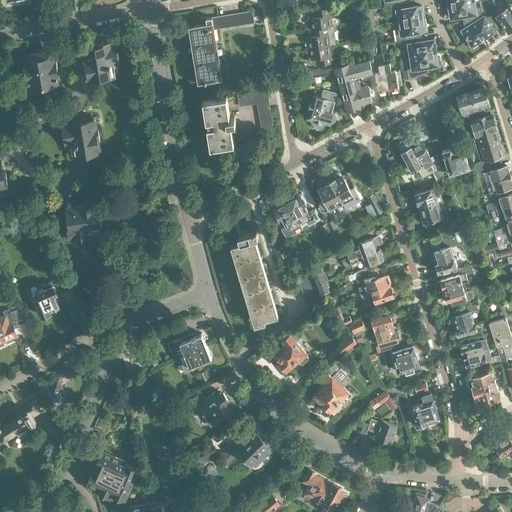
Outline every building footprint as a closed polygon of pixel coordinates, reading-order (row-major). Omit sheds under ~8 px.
[(475,7),(473,1),(448,5),(449,12),(450,12),(451,17),(465,15),(466,20),(483,17),(482,16),(480,6),(475,7)] [(400,3),(384,5),(384,6),(390,5),(392,16),(398,15),(399,21),(425,17),(424,10),(422,10),(421,5),(407,7),(406,2),(400,3)] [(511,28),(511,8),(509,4),(505,8),(503,5),(497,9),(498,20),(507,32),(511,28)] [(326,27),(333,26),(341,24),(339,16),(338,5),(315,9),(316,15),(310,16),(312,28),(326,26),(326,27)] [(483,17),(466,20),(467,27),(463,30),(469,40),(468,41),(472,47),(477,43),(476,42),(493,31),(498,28),(490,15),(482,16),(483,17)] [(214,29),(220,28),(218,16),(212,17),(206,18),(207,23),(191,26),(200,82),(205,81),(205,82),(207,82),(207,81),(222,78),(214,29)] [(425,17),(399,21),(400,28),(395,29),(396,40),(412,37),(411,32),(425,30),(425,25),(426,24),(425,17)] [(336,42),(333,26),(326,27),(326,26),(312,28),(306,29),(309,47),(336,42)] [(418,36),(412,37),(396,40),(397,41),(402,40),(404,50),(410,49),(411,56),(437,52),(436,44),(434,45),(433,40),(419,42),(418,36)] [(317,57),(318,64),(332,62),(332,58),(339,57),(336,42),(309,47),(311,58),(317,57)] [(89,78),(104,75),(109,75),(108,68),(118,66),(114,43),(84,48),(89,78)] [(48,54),(47,50),(30,53),(31,57),(24,58),(29,88),(59,83),(54,53),(48,54)] [(437,52),(411,56),(413,68),(407,69),(409,80),(424,73),(428,71),(427,66),(432,65),(432,66),(439,65),(437,52)] [(353,79),(359,78),(358,76),(375,71),(373,59),(349,65),(348,63),(335,67),(347,111),(361,107),(360,104),(359,104),(356,90),(356,89),(353,79)] [(390,61),(384,62),(385,69),(384,70),(385,75),(387,74),(388,80),(387,80),(388,89),(392,89),(392,91),(398,90),(398,88),(399,88),(398,86),(402,85),(400,69),(396,70),(396,69),(391,70),(390,61)] [(384,62),(378,63),(380,72),(375,73),(378,91),(379,91),(380,93),(386,92),(385,90),(388,89),(387,80),(388,80),(387,74),(385,75),(384,70),(385,69),(384,62)] [(313,77),(326,75),(325,67),(312,69),(313,77)] [(362,88),(359,78),(353,79),(356,89),(356,90),(359,104),(360,104),(372,100),(368,86),(362,88)] [(484,88),(470,92),(476,110),(483,108),(485,112),(491,110),(484,88)] [(256,97),(268,95),(267,89),(255,91),(256,97)] [(314,94),(308,116),(313,117),(311,121),(313,125),(315,125),(314,127),(319,128),(319,126),(321,127),(324,125),(325,121),(330,122),(332,112),(337,93),(323,89),(321,97),(314,94)] [(476,110),(470,92),(457,96),(464,118),(469,117),(468,112),(476,110)] [(257,103),(269,101),(268,95),(256,97),(257,103)] [(231,123),(236,122),(235,117),(230,117),(226,96),(203,100),(206,120),(208,120),(209,126),(207,126),(211,147),(234,143),(231,123)] [(269,101),(257,103),(258,109),(270,107),(269,101)] [(270,107),(258,109),(259,115),(271,113),(270,107)] [(271,113),(259,115),(260,121),(272,119),(271,113)] [(484,161),(504,155),(497,131),(497,130),(492,114),(485,117),(484,116),(479,118),(479,119),(471,121),(484,161)] [(69,154),(84,152),(99,149),(95,130),(96,130),(94,118),(83,121),(64,125),(69,154)] [(272,119),(260,121),(261,127),(273,125),(272,119)] [(273,125),(261,127),(262,133),(274,131),(273,125)] [(432,159),(422,142),(412,148),(411,146),(408,142),(401,146),(403,150),(403,151),(408,161),(407,162),(406,165),(408,169),(411,170),(416,167),(418,170),(419,169),(423,177),(433,171),(437,179),(444,175),(438,156),(432,159)] [(475,142),(468,144),(477,175),(483,173),(485,172),(478,151),(475,142)] [(469,167),(462,144),(460,143),(454,145),(454,147),(442,151),(450,174),(467,169),(468,171),(475,169),(474,166),(469,167)] [(511,187),(511,181),(507,165),(485,172),(483,173),(489,194),(499,191),(506,189),(511,187)] [(347,213),(348,213),(353,210),(347,198),(353,195),(341,172),(339,171),(333,174),(334,177),(330,179),(345,208),(347,213)] [(347,213),(345,208),(330,179),(326,181),(325,180),(324,180),(318,183),(318,185),(325,199),(319,202),(323,209),(325,210),(328,208),(328,206),(329,206),(330,207),(335,204),(339,211),(342,216),(347,213)] [(420,207),(443,200),(441,194),(436,196),(433,188),(414,194),(417,203),(418,203),(420,207)] [(506,189),(499,191),(501,198),(508,195),(506,189)] [(307,208),(304,204),(307,202),(302,192),(294,197),(295,198),(288,202),(299,221),(306,217),(309,223),(316,219),(319,225),(325,223),(318,210),(313,212),(309,206),(307,208)] [(377,214),(382,211),(373,194),(368,197),(377,214)] [(488,212),(495,210),(496,210),(502,208),(502,207),(510,205),(511,207),(511,206),(511,194),(508,195),(501,198),(499,198),(500,201),(486,205),(488,212)] [(443,200),(420,207),(424,223),(433,220),(433,222),(442,219),(440,210),(445,208),(443,200)] [(299,221),(288,202),(280,206),(280,205),(272,209),(278,219),(281,217),(286,227),(284,229),(287,235),(294,231),(291,225),(299,221)] [(101,234),(96,204),(77,207),(77,206),(66,208),(68,218),(71,238),(101,234)] [(502,208),(496,210),(498,215),(504,213),(505,218),(511,216),(511,206),(511,207),(510,205),(502,207),(502,208)] [(495,210),(488,212),(490,219),(497,217),(495,210)] [(465,239),(476,236),(472,225),(469,215),(459,218),(462,228),(465,239)] [(454,228),(459,227),(460,226),(458,218),(448,221),(450,229),(454,228)] [(326,223),(331,231),(336,228),(332,220),(326,223)] [(511,220),(506,222),(508,227),(502,229),(493,231),(495,237),(504,235),(509,233),(509,232),(511,230),(511,220)] [(324,234),(331,231),(326,223),(320,226),(324,234)] [(459,227),(454,228),(450,229),(441,232),(445,248),(432,252),(431,254),(432,259),(435,260),(437,259),(438,263),(435,263),(438,272),(439,272),(440,275),(453,271),(451,268),(457,267),(451,246),(464,242),(459,227)] [(233,244),(256,322),(275,316),(252,239),(258,237),(256,230),(237,236),(239,243),(233,244)] [(509,233),(504,235),(495,237),(497,245),(490,247),(492,253),(499,251),(507,249),(505,244),(503,245),(502,240),(506,239),(508,244),(511,242),(511,230),(509,232),(509,233)] [(349,258),(380,247),(379,244),(382,243),(383,241),(381,236),(379,235),(376,237),(376,236),(358,242),(359,247),(347,251),(349,258)] [(288,257),(283,249),(282,247),(275,251),(282,261),(288,257)] [(380,247),(349,258),(352,264),(353,267),(358,266),(357,262),(364,259),(366,264),(384,257),(380,247)] [(501,257),(504,256),(511,254),(511,252),(511,248),(499,251),(501,257)] [(489,269),(491,268),(493,267),(489,254),(485,256),(489,269)] [(352,264),(349,258),(348,258),(347,256),(341,260),(344,264),(342,265),(345,269),(352,264)] [(316,286),(328,281),(321,264),(310,272),(316,286)] [(367,273),(370,271),(367,265),(346,277),(350,283),(367,272),(367,273)] [(470,288),(468,281),(465,274),(474,271),(472,265),(458,269),(460,274),(441,280),(441,281),(439,281),(438,283),(439,288),(441,289),(442,289),(443,293),(463,287),(464,289),(470,288)] [(358,293),(360,299),(364,297),(363,291),(389,283),(391,282),(389,275),(384,276),(384,275),(377,278),(376,275),(379,274),(377,268),(370,271),(367,273),(369,277),(363,279),(365,285),(359,287),(360,292),(358,293)] [(300,285),(311,277),(309,273),(298,281),(300,285)] [(71,287),(67,277),(53,284),(33,293),(43,314),(50,311),(49,309),(53,307),(53,308),(58,306),(54,294),(57,292),(58,293),(71,287)] [(302,290),(313,282),(311,277),(300,285),(302,290)] [(328,281),(316,286),(319,294),(332,289),(328,281)] [(304,295),(315,287),(313,282),(302,290),(304,295)] [(363,291),(365,297),(365,298),(367,297),(370,305),(372,306),(383,303),(384,300),(384,299),(393,296),(393,295),(396,294),(397,292),(395,287),(394,286),(390,287),(389,283),(363,291)] [(306,300),(317,292),(315,287),(304,295),(306,300)] [(463,287),(443,293),(442,295),(444,300),(446,301),(450,300),(452,304),(473,298),(471,290),(465,292),(464,289),(463,287)] [(308,305),(319,297),(317,292),(306,300),(308,305)] [(319,297),(308,305),(311,310),(321,302),(319,297)] [(454,316),(454,317),(451,318),(453,324),(456,323),(457,328),(474,323),(470,312),(478,309),(477,305),(475,304),(468,307),(469,311),(454,316)] [(5,314),(0,316),(0,346),(6,343),(5,340),(18,334),(15,328),(20,326),(18,323),(27,319),(21,307),(11,311),(9,308),(4,310),(5,314)] [(344,318),(341,312),(334,315),(342,326),(344,325),(344,326),(350,323),(353,322),(353,320),(352,321),(350,316),(344,318)] [(504,351),(511,347),(511,330),(510,331),(505,317),(503,313),(488,318),(489,322),(488,322),(495,344),(496,344),(497,347),(502,346),(504,351)] [(376,332),(393,327),(391,322),(395,321),(395,319),(394,314),(393,314),(389,315),(389,314),(372,319),(376,332)] [(361,318),(353,322),(350,323),(351,326),(353,331),(354,333),(366,327),(361,318)] [(458,337),(476,331),(474,323),(457,328),(455,329),(458,337)] [(173,329),(175,336),(187,331),(185,324),(173,329)] [(354,339),(363,336),(369,334),(366,327),(354,333),(353,331),(349,333),(351,335),(354,339)] [(393,327),(376,332),(380,345),(376,346),(378,352),(383,351),(391,348),(393,347),(391,341),(397,340),(396,339),(399,338),(400,336),(399,331),(397,331),(394,332),(393,327)] [(296,330),(290,335),(284,340),(287,343),(274,353),(282,362),(281,364),(283,367),(286,367),(287,368),(298,359),(301,363),(303,363),(309,359),(309,357),(305,353),(306,352),(297,342),(302,337),(296,330)] [(174,349),(177,356),(207,345),(202,333),(194,336),(192,333),(167,343),(170,351),(174,349)] [(351,335),(341,343),(347,351),(357,343),(354,339),(351,335)] [(464,357),(488,350),(485,339),(461,346),(464,357)] [(207,345),(177,356),(180,364),(182,363),(185,371),(205,363),(204,360),(211,357),(207,345)] [(383,351),(384,355),(388,353),(391,362),(395,361),(398,372),(404,370),(406,375),(414,372),(413,367),(419,365),(413,345),(393,352),(391,348),(383,351)] [(502,346),(497,347),(499,352),(498,353),(498,355),(501,362),(503,370),(506,369),(511,387),(511,364),(511,363),(508,364),(506,358),(511,356),(511,347),(504,351),(502,346)] [(151,365),(157,362),(153,350),(146,353),(151,365)] [(491,357),(488,350),(464,357),(465,359),(462,360),(464,367),(467,366),(467,367),(488,362),(489,365),(501,362),(498,355),(491,357)] [(383,358),(381,352),(371,355),(373,361),(383,358)] [(337,411),(341,407),(341,405),(337,401),(347,391),(343,387),(351,378),(335,362),(328,369),(331,372),(321,382),(324,385),(315,395),(330,409),(331,408),(334,411),(337,411)] [(207,369),(197,374),(202,384),(212,379),(207,369)] [(491,372),(471,378),(467,379),(469,387),(472,386),(474,392),(496,385),(495,379),(493,380),(491,372)] [(414,385),(425,382),(423,377),(412,380),(414,385)] [(53,395),(64,389),(58,379),(48,384),(45,386),(48,391),(50,389),(53,395)] [(135,379),(127,380),(131,395),(138,393),(135,379)] [(414,385),(409,387),(412,394),(428,389),(426,382),(425,382),(414,385)] [(398,383),(387,388),(391,396),(402,390),(398,383)] [(496,385),(474,392),(475,397),(476,397),(479,405),(480,405),(482,409),(490,407),(489,402),(499,399),(496,391),(498,391),(496,385)] [(222,415),(231,408),(233,407),(227,399),(228,398),(224,392),(222,393),(221,391),(216,395),(214,392),(207,397),(199,387),(190,392),(194,396),(197,397),(200,401),(198,403),(206,413),(208,412),(215,422),(223,416),(222,415)] [(375,397),(368,401),(374,409),(391,397),(386,389),(375,397)] [(426,424),(426,423),(427,422),(439,418),(431,393),(421,396),(421,398),(415,400),(416,404),(411,405),(412,406),(408,407),(412,420),(416,419),(417,425),(419,425),(419,427),(422,428),(425,427),(426,424)] [(392,396),(391,397),(384,402),(385,403),(389,409),(391,411),(399,405),(392,396)] [(1,427),(0,427),(0,442),(12,435),(11,434),(29,423),(31,425),(36,422),(32,415),(39,410),(34,401),(21,409),(22,410),(18,412),(20,416),(2,428),(1,427)] [(385,403),(381,405),(376,410),(380,416),(389,409),(385,403)] [(382,421),(371,418),(368,429),(374,431),(375,429),(379,431),(376,438),(392,443),(398,425),(382,420),(382,421)] [(501,453),(509,448),(511,446),(511,427),(494,439),(498,445),(497,446),(496,447),(499,453),(501,452),(501,453)] [(265,456),(271,451),(271,449),(268,446),(269,445),(256,432),(251,437),(248,434),(242,441),(239,438),(221,456),(229,464),(241,452),(251,462),(261,453),(263,456),(265,456)] [(211,440),(195,448),(202,461),(218,453),(211,440)] [(160,475),(181,469),(177,451),(173,452),(170,442),(156,445),(162,466),(158,467),(160,475)] [(101,449),(86,481),(96,486),(95,488),(110,495),(111,493),(124,498),(138,468),(125,462),(125,461),(101,449)] [(185,487),(191,485),(186,469),(183,470),(180,471),(179,472),(185,487)] [(342,503),(347,494),(341,490),(342,488),(316,474),(316,473),(309,469),(303,479),(310,483),(305,493),(304,496),(315,502),(316,499),(325,504),(324,506),(333,511),(334,508),(338,501),(342,503)] [(270,490),(257,501),(266,511),(273,511),(282,505),(270,490)] [(434,511),(439,506),(427,503),(428,500),(424,498),(425,494),(415,491),(411,505),(414,505),(411,511),(434,511)] [(171,511),(170,501),(156,503),(155,501),(128,506),(129,511),(171,511)]
